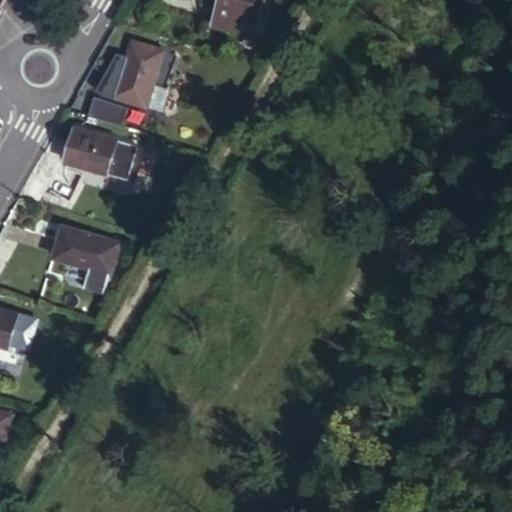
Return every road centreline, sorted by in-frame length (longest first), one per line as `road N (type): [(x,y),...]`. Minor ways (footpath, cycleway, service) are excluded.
road 1 (track): [(0,510),(315,0)]
road 2 (unclassified): [(40,64),(25,137),(0,182)]
